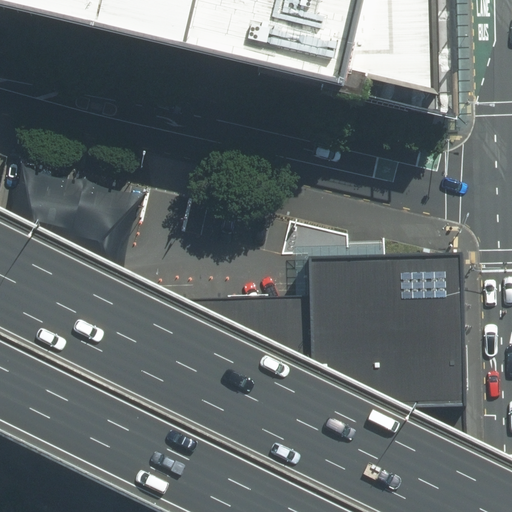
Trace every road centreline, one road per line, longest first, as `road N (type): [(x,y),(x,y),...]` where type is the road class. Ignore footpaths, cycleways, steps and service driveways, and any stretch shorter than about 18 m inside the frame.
road 1 (residential): [(0,79),(511,195)]
road 2 (motorway): [(0,290),(458,511)]
road 3 (motorway): [(322,511),(0,357)]
